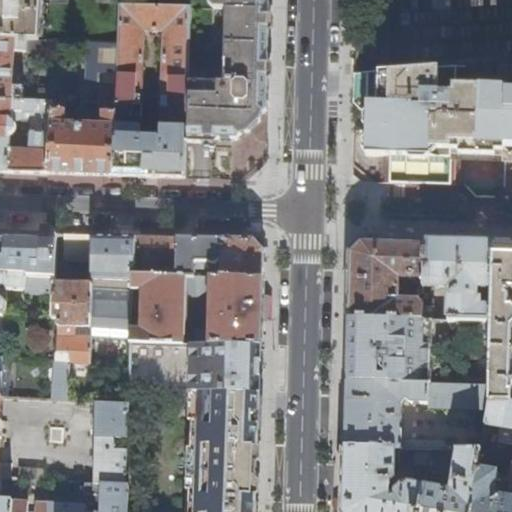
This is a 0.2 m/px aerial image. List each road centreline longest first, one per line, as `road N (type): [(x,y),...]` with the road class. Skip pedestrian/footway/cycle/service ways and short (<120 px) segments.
road 1 (residential): [(310,212),(0,202)]
road 2 (secondary): [(310,212),(300,511)]
road 3 (secondary): [(315,0),(310,212)]
